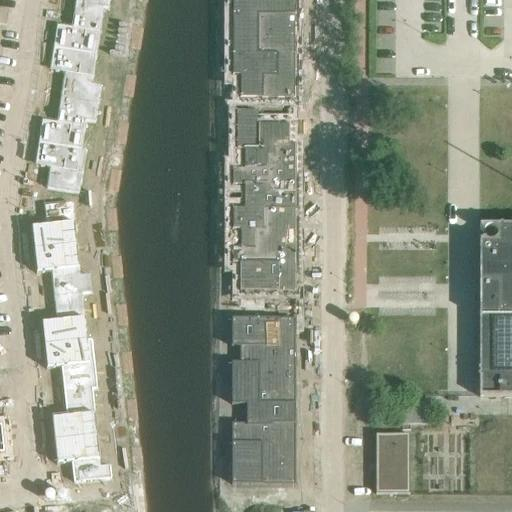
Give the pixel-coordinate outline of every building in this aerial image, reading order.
[(75,0),(75,4),(109,9),(110,0),(75,0)] [(241,0),(241,14),(232,14),(232,15),(296,15),(295,0),(241,0)] [(57,25),(53,49),(97,56),(104,9),(109,10),(109,9),(75,4),(71,28),(57,25)] [(296,15),(232,15),(232,16),(234,16),(234,53),(232,53),(232,55),(296,55),(296,36),(290,36),(290,16),(296,16),(296,15)] [(53,49),(49,72),(64,75),(60,99),(99,105),(102,86),(93,84),(97,56),(53,49)] [(296,55),(232,55),(232,78),(240,78),(239,100),(259,100),(296,100),(296,76),(290,76),(290,56),(296,56),(296,55)] [(42,120),(38,144),(87,151),(87,150),(82,150),(87,122),(96,124),(99,105),(60,99),(57,122),(42,120)] [(247,169),(232,169),(232,170),(296,170),(296,156),(290,156),(290,144),(290,124),(258,124),(259,112),(236,112),(236,152),(247,152),(247,169)] [(38,144),(35,167),(49,170),(46,190),(80,195),(87,151),(38,144)] [(296,170),(232,170),(232,187),(247,187),(247,209),(232,209),(232,210),(296,210),(296,192),(290,192),(290,171),(296,171),(296,170)] [(46,226),(31,228),(34,251),(78,247),(73,203),(44,206),(46,226)] [(296,210),(232,210),(232,232),(240,232),(240,249),(232,249),(232,250),(291,250),(291,249),(290,249),(290,220),(296,220),(296,210)] [(511,226),(480,227),(480,230),(484,232),(483,234),(483,235),(483,236),(483,237),(483,238),(484,240),(480,242),(480,398),(504,398),(511,397),(511,226)] [(78,247),(34,251),(36,275),(51,273),(54,297),(92,293),(90,274),(81,275),(78,247)] [(291,250),(232,250),(232,266),(245,266),(245,293),(296,293),(296,271),(290,271),(290,250),(291,250)] [(56,321),(42,323),(44,347),(93,341),(93,340),(88,341),(83,295),(93,294),(92,293),(54,297),(56,321)] [(292,319),(232,319),(232,348),(240,348),(240,364),(232,364),(232,365),(296,365),(296,345),(290,345),(290,321),(292,321),(292,319)] [(93,341),(44,347),(47,370),(61,369),(64,393),(98,389),(93,341)] [(296,365),(232,365),(232,385),(238,385),(238,404),(232,404),(232,405),(296,405),(296,387),(290,387),(290,366),(296,366),(296,365)] [(66,417),(52,418),(54,442),(98,437),(93,391),(98,390),(98,389),(64,393),(66,417)] [(404,411),(420,412),(420,421),(428,421),(429,404),(404,404),(404,411)] [(296,405),(232,405),(232,406),(252,406),(252,425),(232,425),(232,445),(291,445),(291,444),(290,444),(290,425),(296,425),(296,405)] [(410,435),(376,435),(376,495),(410,495),(410,435)] [(98,437),(54,442),(57,466),(71,464),(74,484),(112,480),(111,465),(101,466),(98,438),(98,437)] [(291,445),(232,445),(232,464),(244,464),(244,484),(232,484),(232,486),(296,486),(296,474),(290,474),(290,445),(291,445)]
